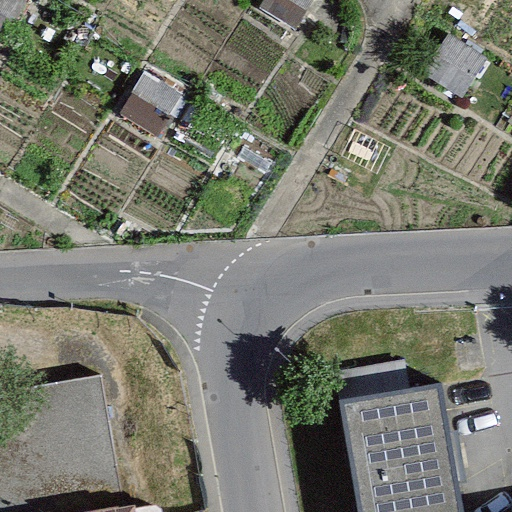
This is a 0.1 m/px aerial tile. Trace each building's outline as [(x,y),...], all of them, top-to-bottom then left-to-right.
[(20,0),(0,0),(0,15),(19,27),(32,7),(20,0)] [(274,0),(268,10),(305,33),(326,0),(274,0)] [(456,45),(430,80),(468,107),(493,73),(456,45)] [(151,75),(125,118),(160,139),(186,97),(151,75)] [(438,386),(328,403),(345,511),(511,511),(511,507),(482,511),(457,511),(447,445),(439,392),(438,386)]
